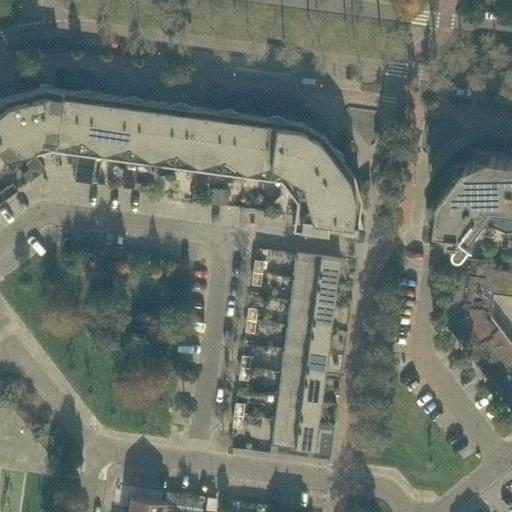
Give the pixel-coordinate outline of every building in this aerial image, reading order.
[(0,163),(2,160),(1,158),(4,156),(7,160),(8,160),(5,155),(8,153),(10,154),(30,149),(33,154),(34,154),(30,149),(37,143),(44,152),(51,150),(67,152),(66,161),(75,163),(76,153),(77,154),(74,179),(91,181),(94,156),(124,160),(121,185),(133,187),(136,161),(204,171),(209,167),(215,166),(218,166),(220,166),(226,167),(231,170),(235,175),(268,179),(271,177),(275,175),(278,174),(282,174),(287,175),(290,175),(294,178),(298,181),(301,185),(303,190),(304,195),(304,198),(303,202),(302,207),(300,210),(297,212),(295,214),(292,230),(327,235),(328,228),(355,231),(360,199),(356,185),(353,186),(347,178),(353,174),(323,134),(316,138),(310,130),(312,127),(300,121),(204,108),(53,87),(53,90),(39,88),(0,98),(0,163)] [(511,156),(491,154),(478,152),(477,159),(453,169),(456,176),(433,206),(443,214),(439,219),(449,228),(448,237),(458,238),(456,240),(456,241),(455,243),(455,244),(456,245),(456,246),(457,248),(458,249),(459,249),(460,250),(462,250),(464,250),(465,249),(467,248),(475,237),(471,233),(481,219),(507,231),(511,230),(511,156)] [(32,166),(39,160),(35,154),(25,162),(29,168),(32,166)] [(37,173),(45,168),(39,160),(32,166),(37,173)] [(28,180),(37,173),(32,166),(29,168),(23,173),(28,180)] [(10,194),(17,189),(11,181),(4,187),(10,194)] [(0,196),(3,200),(10,194),(4,187),(0,190),(0,196)] [(224,203),(225,196),(214,194),(213,202),(224,203)] [(248,207),(249,199),(239,197),(237,205),(248,207)] [(488,257),(495,242),(483,236),(476,251),(488,257)] [(336,282),(340,257),(296,251),(293,276),(336,282)] [(472,257),(461,255),(457,255),(454,273),(463,274),(463,278),(470,279),(470,274),(472,257)] [(486,276),(487,266),(488,259),(472,257),(470,274),(478,275),(486,276)] [(261,272),(263,260),(254,259),(252,271),(261,272)] [(508,294),(511,269),(487,266),(486,276),(478,275),(495,291),(495,292),(508,294)] [(259,284),(261,272),(252,271),(251,283),(259,284)] [(463,278),(463,274),(454,273),(453,282),(458,282),(462,283),(463,278)] [(495,291),(478,275),(470,274),(470,279),(469,288),(467,296),(467,300),(493,304),(495,292),(495,291)] [(333,305),(336,282),(293,276),(289,300),(333,305)] [(469,288),(470,279),(463,278),(462,283),(458,282),(457,286),(469,288)] [(467,296),(469,288),(457,286),(457,290),(461,291),(460,295),(467,296)] [(461,291),(457,290),(452,289),(451,298),(455,299),(460,299),(460,295),(461,291)] [(466,304),(467,300),(467,296),(460,295),(460,299),(455,299),(455,303),(466,304)] [(330,329),(333,305),(289,300),(286,323),(330,329)] [(491,316),(491,315),(493,304),(467,300),(466,304),(465,313),(464,319),(466,321),(491,316)] [(465,313),(466,304),(455,303),(454,307),(458,307),(458,312),(465,313)] [(255,319),(256,307),(247,306),(246,318),(255,319)] [(458,307),(454,307),(450,306),(448,315),(453,316),(457,316),(458,312),(458,307)] [(464,319),(465,313),(458,312),(457,316),(453,316),(452,322),(464,319)] [(481,341),(500,327),(491,315),(491,316),(466,321),(468,323),(473,330),(478,337),(481,341)] [(253,331),(255,319),(246,318),(244,330),(253,331)] [(468,323),(466,321),(464,319),(452,322),(456,327),(459,324),(462,328),(468,323)] [(327,353),(330,329),(286,323),(283,347),(327,353)] [(464,337),(473,330),(468,323),(462,328),(465,331),(461,334),(464,337)] [(465,331),(462,328),(459,324),(456,327),(452,330),(458,337),(461,334),(465,331)] [(489,351),(508,337),(500,327),(481,341),(483,344),(488,350),(489,351)] [(472,341),(478,337),(473,330),(464,337),(466,340),(470,338),(472,341)] [(257,335),(255,344),(277,347),(278,339),(257,335)] [(483,344),(481,341),(478,337),(472,341),(475,345),(472,347),(474,351),(483,344)] [(496,361),(511,349),(511,342),(508,337),(489,351),(493,357),(496,361)] [(475,345),(472,341),(470,338),(466,340),(462,343),(468,350),(472,347),(475,345)] [(482,355),(488,350),(483,344),(474,351),(476,354),(480,351),(482,355)] [(324,377),(327,353),(283,347),(280,371),(324,377)] [(504,371),(511,365),(511,349),(496,361),(498,364),(503,370),(504,371)] [(493,357),(489,351),(488,350),(482,355),(485,358),(482,361),(484,364),(493,357)] [(485,358),(482,355),(480,351),(476,354),(472,356),(478,364),(482,361),(485,358)] [(248,367),(250,355),(241,353),(239,365),(248,367)] [(498,364),(496,361),(493,357),(484,364),(486,367),(490,364),(493,368),(498,364)] [(495,372),(493,368),(490,364),(486,367),(483,370),(488,377),(492,374),(495,372)] [(494,377),(503,370),(498,364),(493,368),(495,372),(492,374),(494,377)] [(246,379),(248,367),(239,365),(238,377),(246,379)] [(508,377),(504,371),(503,370),(494,377),(497,380),(500,378),(503,381),(508,377)] [(320,400),(324,377),(280,371),(277,395),(320,400)] [(504,391),(511,385),(511,381),(508,377),(503,381),(505,385),(502,388),(504,391)] [(505,385),(503,381),(500,378),(497,380),(493,383),(498,390),(502,388),(505,385)] [(511,400),(511,393),(510,391),(507,394),(503,397),(508,404),(511,400)] [(317,424),(320,400),(277,395),(274,418),(317,424)] [(242,414),(243,402),(235,401),(233,413),(242,414)] [(240,426),(242,414),(233,413),(231,425),(240,426)] [(314,449),(317,424),(274,418),(270,443),(314,449)] [(162,511),(165,500),(130,495),(127,511),(162,511)] [(214,508),(216,497),(207,496),(205,507),(214,508)]
